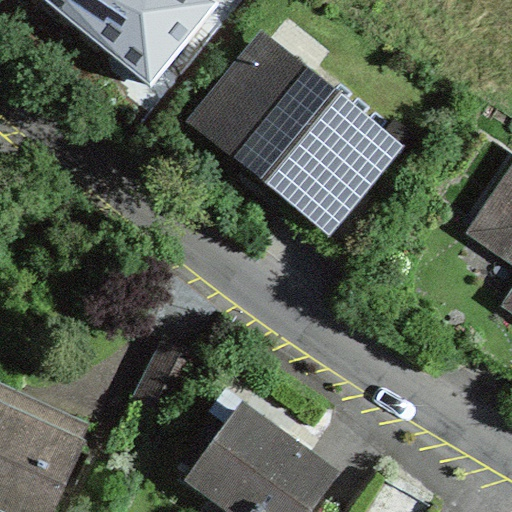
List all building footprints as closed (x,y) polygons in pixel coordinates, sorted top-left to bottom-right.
[(77,0),(80,2),(137,51),(180,0),(77,0)] [(310,207),(326,220),(386,147),(263,46),(231,85),(247,98),(219,132),(310,207)] [(511,310),(511,174),(474,231),(482,237),(511,257),(511,292),(504,305),(511,310)] [(135,397),(138,398),(113,443),(148,461),(201,359),(165,339),(135,397)] [(10,415),(7,413),(15,395),(0,388),(0,503),(19,511),(49,511),(80,447),(10,415)] [(241,511),(264,511),(265,511),(267,511),(306,511),(331,477),(256,423),(240,412),(193,477),(241,511)]
